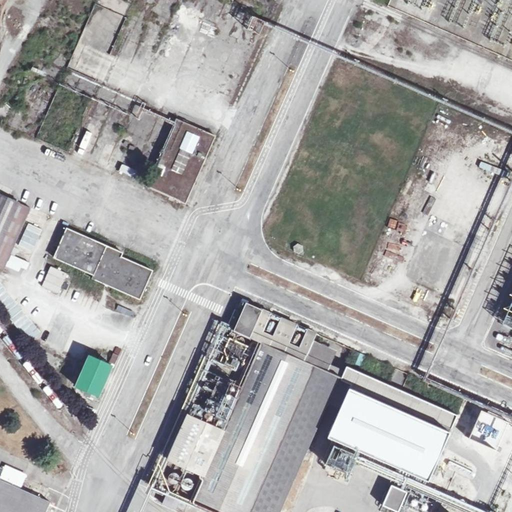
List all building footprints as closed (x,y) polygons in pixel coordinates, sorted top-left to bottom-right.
[(216,136),(176,119),(147,185),(187,203),(216,136)] [(122,164),(120,172),(136,177),(138,169),(122,164)] [(18,204),(0,195),(0,268),(4,270),(14,248),(2,242),(18,204)] [(124,253),(70,229),(58,257),(97,274),(96,278),(141,298),(152,271),(122,258),(124,253)] [(299,243),(295,246),(295,251),(300,253),(304,250),(303,246),(299,243)] [(41,286),(58,294),(68,273),(51,265),(41,286)] [(0,277),(0,303),(21,334),(28,329),(34,338),(39,334),(0,277)] [(236,309),(228,327),(251,337),(264,309),(246,301),(241,311),(236,309)] [(307,361),(309,355),(318,333),(309,329),(302,346),(292,342),(299,325),(283,318),(275,336),(264,331),(272,313),(264,309),(251,337),(265,343),(307,361)] [(207,475),(197,499),(226,511),(282,511),(341,376),(329,371),(307,361),(265,343),(226,432),(190,416),(171,459),(207,475)] [(362,364),(365,355),(355,351),(351,360),(362,364)] [(307,361),(329,371),(332,365),(309,355),(307,361)] [(93,357),(80,387),(99,395),(112,365),(93,357)] [(429,480),(459,415),(349,364),(342,379),(353,384),(329,435),(338,440),(327,463),(351,474),(358,459),(405,481),(410,471),(429,480)] [(0,511),(47,511),(51,504),(0,480),(0,511)] [(390,484),(383,508),(398,511),(401,511),(408,489),(390,484)]
